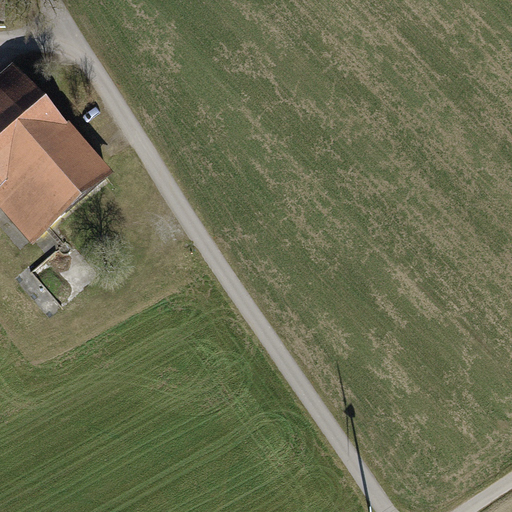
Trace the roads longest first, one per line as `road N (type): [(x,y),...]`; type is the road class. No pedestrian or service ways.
road 1 (track): [(387,511),(85,55)]
road 2 (track): [(49,0),(85,55),(0,57)]
